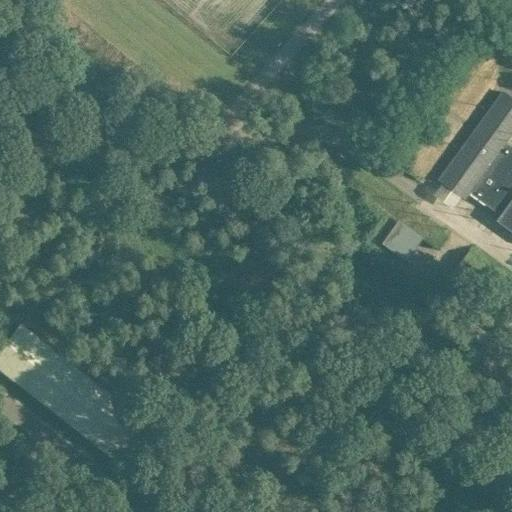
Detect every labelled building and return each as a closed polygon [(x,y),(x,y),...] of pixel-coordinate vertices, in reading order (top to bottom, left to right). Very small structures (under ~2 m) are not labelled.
[(440,182),(432,195),(452,209),(460,196),(464,199),(469,192),(498,215),(495,221),(511,233),(511,147),(505,143),(511,132),(511,97),(502,90),(437,180),(440,182)] [(381,143),(368,134),(363,141),(376,150),(381,143)] [(209,168),(194,169),(196,184),(209,183),(208,169),(209,169),(209,168)] [(511,299),(493,326),(505,334),(511,324),(511,299)] [(20,325),(0,350),(0,373),(117,466),(145,426),(20,325)]
